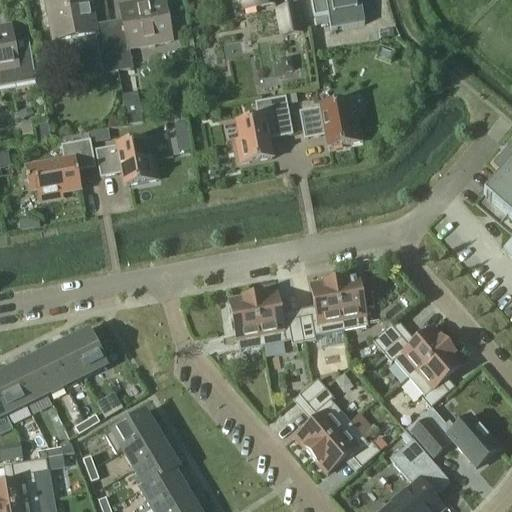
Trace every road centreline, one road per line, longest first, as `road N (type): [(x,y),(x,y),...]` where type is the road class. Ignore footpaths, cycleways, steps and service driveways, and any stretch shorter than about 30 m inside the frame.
road 1 (residential): [(160,277),(193,361),(324,511)]
road 2 (residential): [(160,277),(390,235)]
road 3 (residential): [(390,235),(511,378)]
road 4 (residential): [(0,308),(160,277)]
road 5 (residential): [(390,235),(416,226),(488,142)]
